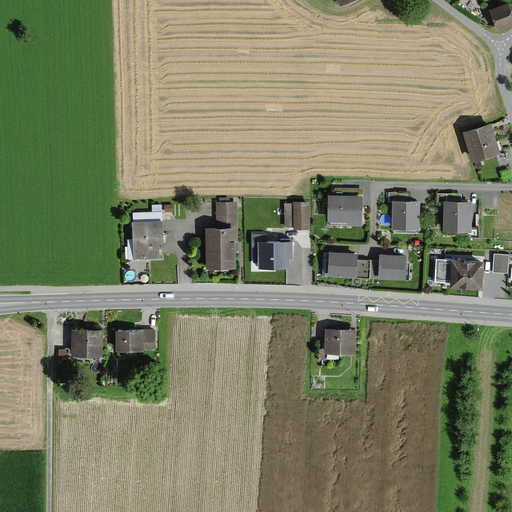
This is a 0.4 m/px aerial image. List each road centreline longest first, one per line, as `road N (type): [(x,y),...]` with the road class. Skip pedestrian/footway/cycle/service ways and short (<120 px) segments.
road 1 (tertiary): [(0,304),(285,299),(511,314)]
road 2 (track): [(49,511),(51,301)]
road 3 (residential): [(374,243),(374,198),(384,186),(511,187)]
